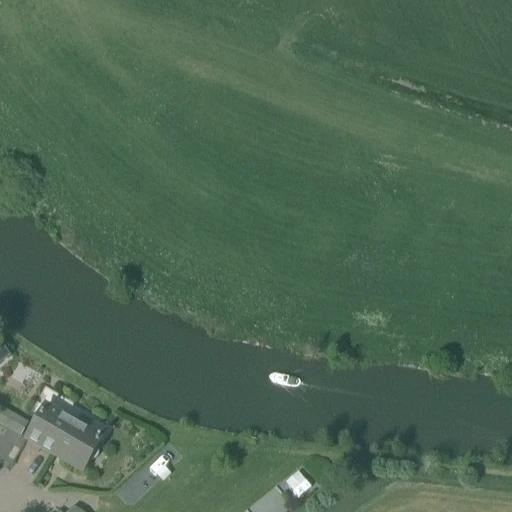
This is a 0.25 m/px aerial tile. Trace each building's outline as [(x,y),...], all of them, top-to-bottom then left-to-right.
[(0,365),(10,358),(0,344),(0,365)] [(0,405),(0,423),(20,436),(28,422),(0,405)] [(26,441),(81,473),(105,433),(81,419),(77,426),(46,408),(26,441)] [(131,506),(184,456),(169,441),(117,491),(131,506)] [(266,511),(284,511),(286,511),(276,495),(261,505),(266,511)]
